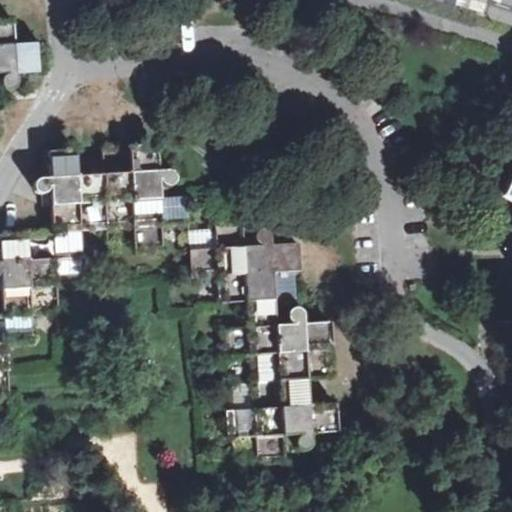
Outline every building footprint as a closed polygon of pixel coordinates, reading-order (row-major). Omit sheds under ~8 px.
[(0,74),(8,74),(8,75),(7,75),(4,77),(3,77),(2,79),(1,81),(1,84),(1,87),(3,89),(5,90),(8,91),(11,91),(13,89),(15,87),(16,83),(16,82),(16,74),(42,72),(41,44),(14,46),(12,19),(0,19),(0,74)] [(0,399),(8,399),(5,346),(32,343),(31,316),(57,314),(55,261),(81,259),(80,232),(135,229),(137,254),(163,253),(162,227),(189,225),(188,199),(160,200),(158,180),(159,180),(160,182),(160,183),(161,184),(162,185),(163,186),(164,186),(166,187),(168,187),(169,187),(171,186),(173,184),(174,183),(175,181),(175,179),(175,178),(174,176),(173,175),(172,173),(170,172),(169,172),(167,171),(158,172),(156,145),(102,148),(103,175),(77,177),(75,150),(48,152),(49,179),(39,179),(35,182),(34,185),(34,188),(34,191),(36,193),(39,194),(44,194),(47,192),(48,191),(49,188),(49,187),(50,187),(53,233),(0,236),(0,271),(3,317),(0,317),(0,399)] [(511,511),(511,170),(500,194),(511,200),(511,321),(497,322),(497,325),(511,323),(511,353),(499,354),(499,357),(511,356),(511,383),(500,384),(500,387),(511,386),(511,476),(508,477),(508,478),(511,477),(511,506),(510,507),(510,508),(511,508),(511,511)] [(218,249),(191,251),(193,278),(220,277),(222,304),(248,302),(250,328),(224,330),(225,357),(252,355),(255,410),(228,412),(229,439),(257,437),(259,465),(285,463),(283,436),(302,435),(302,436),(300,436),(299,437),(298,437),(297,438),(296,440),(295,441),(295,443),(295,444),(295,445),(296,447),(296,448),(297,449),(298,450),(299,450),(300,451),(301,451),(302,451),(303,451),(305,451),(306,451),(306,450),(307,450),(308,449),(309,448),(309,447),(310,446),(310,444),(310,443),(310,434),(337,433),(335,405),(308,407),(306,379),(333,378),(330,323),(303,325),(302,316),(302,315),(302,314),(301,313),(299,311),(299,310),(297,309),(296,309),(295,309),(293,309),(291,310),(289,311),(287,313),(287,314),(287,315),(287,317),(287,319),(287,320),(288,321),(289,322),(290,323),(291,323),(292,324),(293,324),(294,324),(295,324),(295,325),(276,327),(274,300),(301,299),(298,244),(288,245),(271,246),(270,237),(270,236),(269,234),(269,233),(267,232),(266,231),(264,230),(263,230),(261,230),(259,231),(258,231),(256,233),(256,234),(255,236),(255,237),(255,239),(255,240),(256,242),(257,243),(258,244),(260,245),(261,245),(262,245),(263,245),(263,246),(244,248),(242,221),(217,222),(218,249)] [(206,229),(185,231),(186,244),(207,242),(206,229)] [(232,403),(247,400),(243,382),(229,385),(232,403)]
